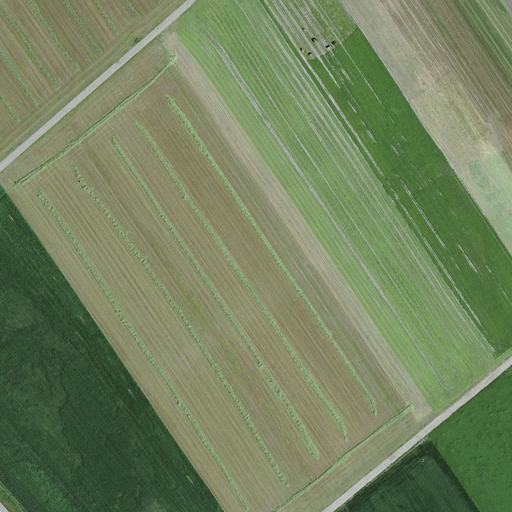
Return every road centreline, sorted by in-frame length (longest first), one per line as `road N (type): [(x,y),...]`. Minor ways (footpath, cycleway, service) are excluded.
road 1 (track): [(0,172),(196,0)]
road 2 (track): [(333,511),(511,363)]
